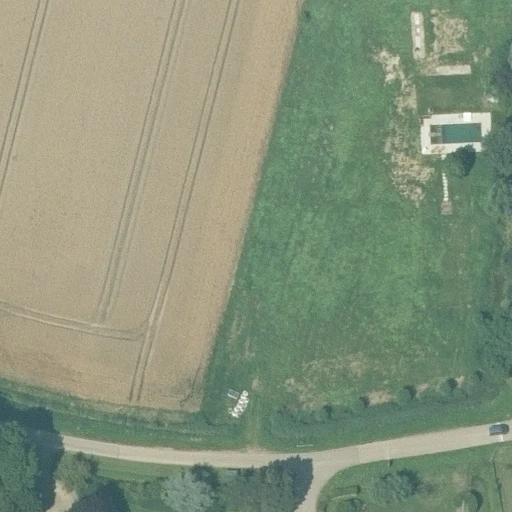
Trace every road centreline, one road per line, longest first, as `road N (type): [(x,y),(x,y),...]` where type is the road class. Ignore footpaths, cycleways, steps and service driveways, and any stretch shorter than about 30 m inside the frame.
road 1 (unclassified): [(312,464),(170,461),(84,447),(0,418)]
road 2 (unclassified): [(312,464),(511,430)]
